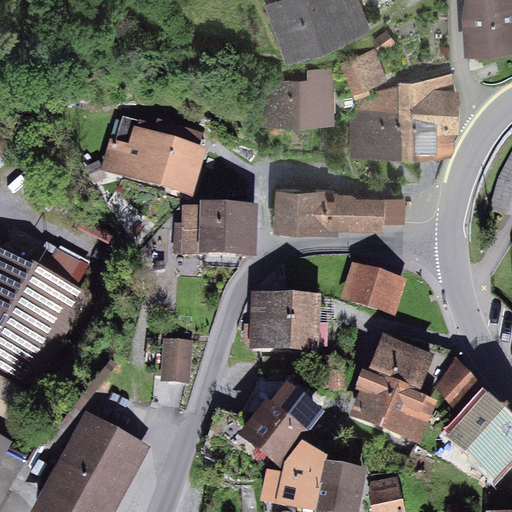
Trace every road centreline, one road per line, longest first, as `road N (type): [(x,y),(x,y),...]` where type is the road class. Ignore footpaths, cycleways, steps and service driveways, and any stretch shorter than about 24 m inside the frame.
road 1 (unclassified): [(447,239),(311,243),(268,260),(234,299),(161,511)]
road 2 (residential): [(476,345),(371,318),(333,433)]
road 3 (residential): [(490,122),(457,61),(456,0)]
road 4 (tertiary): [(490,122),(468,154),(447,239)]
